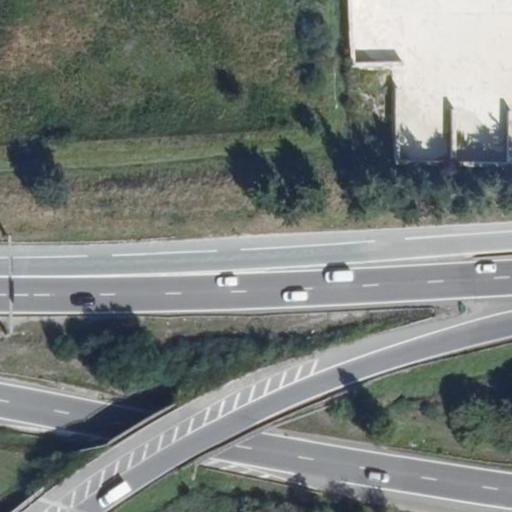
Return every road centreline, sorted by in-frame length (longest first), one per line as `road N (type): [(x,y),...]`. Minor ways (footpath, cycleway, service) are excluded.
road 1 (trunk): [(0,402),(511,492)]
road 2 (trunk): [(511,238),(0,272)]
road 3 (trunk): [(511,280),(0,283)]
road 4 (trunk): [(511,323),(400,355),(252,413),(90,511)]
